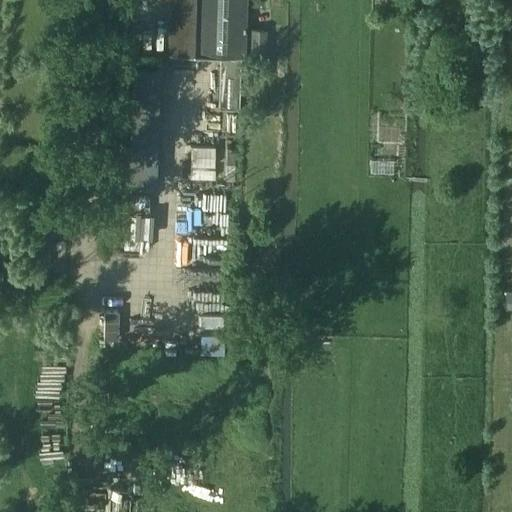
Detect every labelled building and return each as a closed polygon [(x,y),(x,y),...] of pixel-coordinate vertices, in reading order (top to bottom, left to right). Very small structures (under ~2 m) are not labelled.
[(168,0),(167,53),(220,55),(218,107),(238,107),(240,55),(243,55),(244,49),(245,0),(168,0)] [(263,29),(251,29),(250,53),(262,54),(263,29)] [(469,82),(469,46),(456,46),(456,82),(469,82)] [(159,72),(133,71),(130,190),(156,191),(159,72)] [(50,230),(30,229),(28,265),(49,266),(50,230)]
